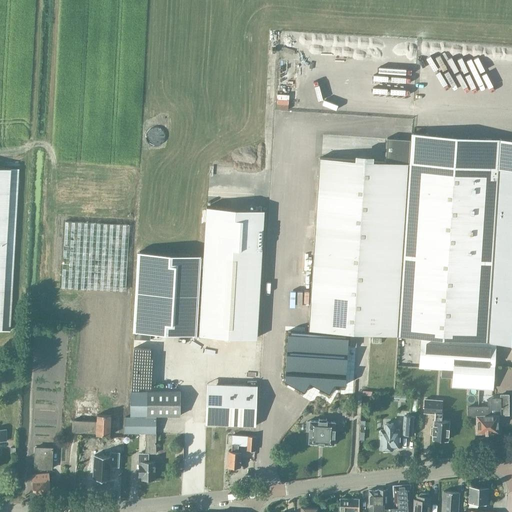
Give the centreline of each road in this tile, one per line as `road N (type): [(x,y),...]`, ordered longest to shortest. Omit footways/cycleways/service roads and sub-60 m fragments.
road 1 (tertiary): [(257,498),(511,463)]
road 2 (tertiary): [(107,511),(257,498)]
